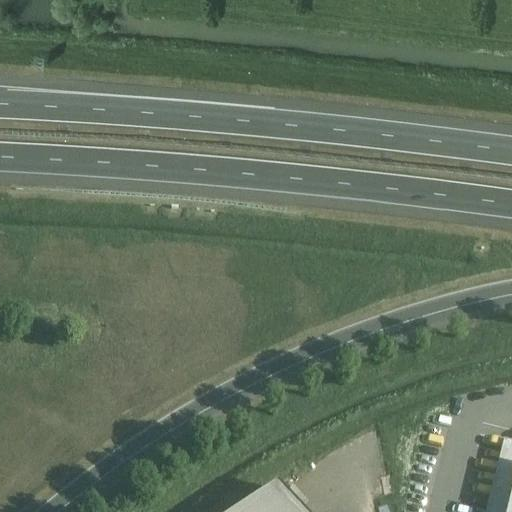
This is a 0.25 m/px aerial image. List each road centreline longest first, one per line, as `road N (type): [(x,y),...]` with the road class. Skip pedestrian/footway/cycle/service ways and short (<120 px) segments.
road 1 (motorway): [(47,511),(162,428),(275,365),(416,311),(511,288)]
road 2 (motorway): [(511,151),(295,125),(0,105)]
road 3 (motorway): [(0,157),(511,204)]
